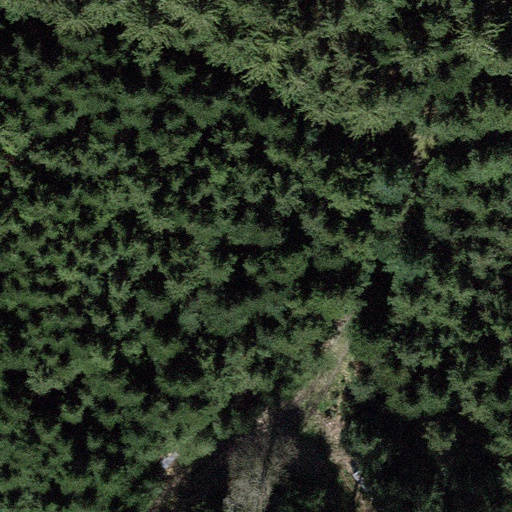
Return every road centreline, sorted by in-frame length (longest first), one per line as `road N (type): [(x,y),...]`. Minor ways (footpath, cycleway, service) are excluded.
road 1 (track): [(0,1),(171,32),(352,121),(443,145)]
road 2 (track): [(165,511),(315,371),(401,239),(443,145)]
